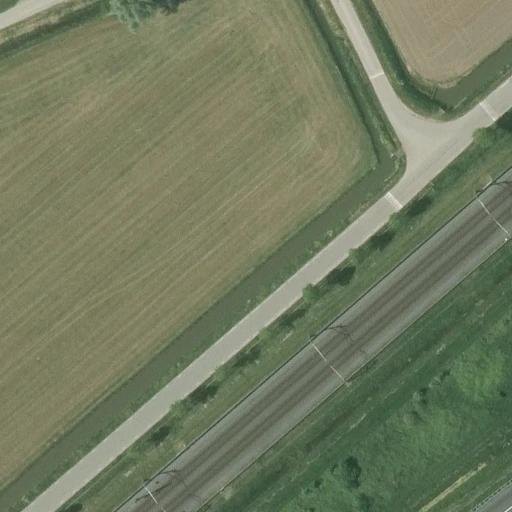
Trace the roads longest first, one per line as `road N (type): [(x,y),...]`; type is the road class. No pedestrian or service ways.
road 1 (unclassified): [(38,511),(428,168)]
road 2 (unclassified): [(337,0),(428,168)]
